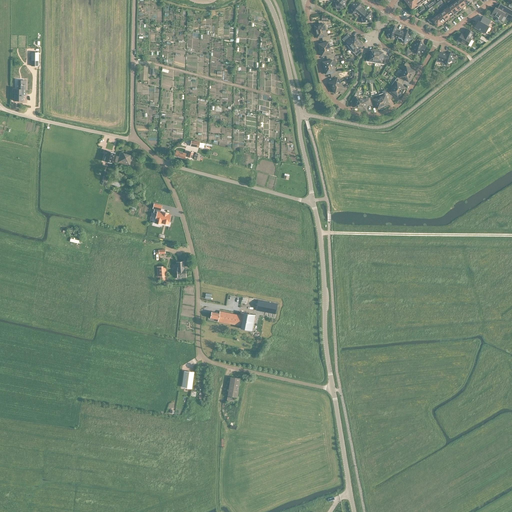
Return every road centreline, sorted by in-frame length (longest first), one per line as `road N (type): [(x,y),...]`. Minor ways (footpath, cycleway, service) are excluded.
road 1 (unclassified): [(332,390),(204,359),(192,251),(161,164)]
road 2 (unclassified): [(511,30),(387,125),(330,119)]
road 3 (track): [(328,233),(511,236)]
road 4 (unclassified): [(332,390),(319,233)]
road 5 (unclassified): [(312,200),(161,164)]
road 6 (unclassified): [(132,139),(134,0)]
road 7 (residential): [(438,40),(398,105),(371,115),(340,106)]
road 8 (unclassified): [(132,139),(0,105)]
road 9 (track): [(265,94),(133,62)]
road 10 (unclassified): [(354,511),(332,390)]
